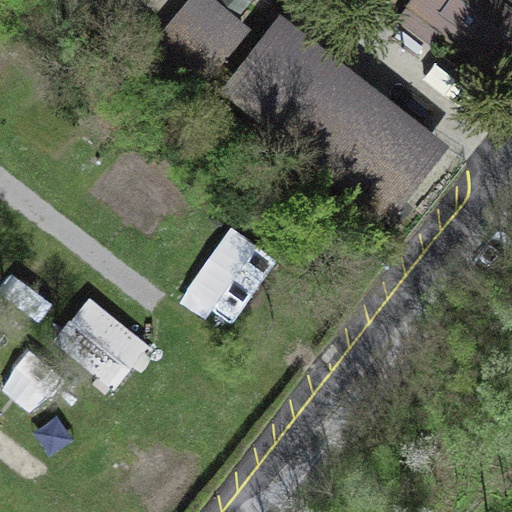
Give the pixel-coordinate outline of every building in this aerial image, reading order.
[(511,59),(511,0),(409,0),(406,5),(501,75),(511,59)] [(276,30),(236,81),(397,204),(436,154),(276,30)] [(125,145),(91,184),(151,237),(185,199),(125,145)] [(55,333),(113,385),(151,342),(94,291),(55,333)] [(4,391),(45,407),(62,365),(21,349),(4,391)] [(153,431),(121,487),(163,511),(166,511),(199,457),(153,431)]
